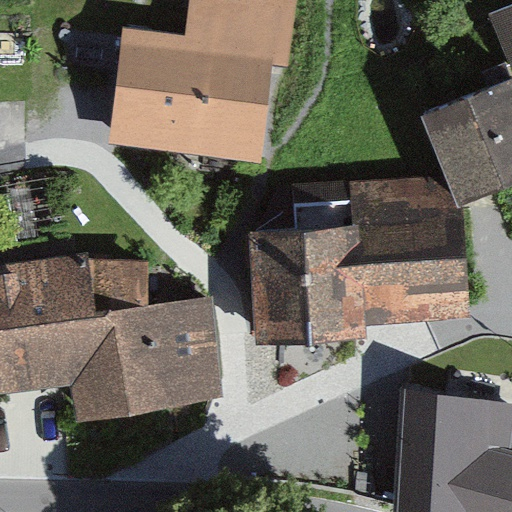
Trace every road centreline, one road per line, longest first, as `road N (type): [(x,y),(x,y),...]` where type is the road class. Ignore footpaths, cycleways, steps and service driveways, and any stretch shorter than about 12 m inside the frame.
road 1 (track): [(0,171),(50,148),(107,159),(240,288),(258,342),(265,424)]
road 2 (tertiary): [(0,501),(188,511)]
